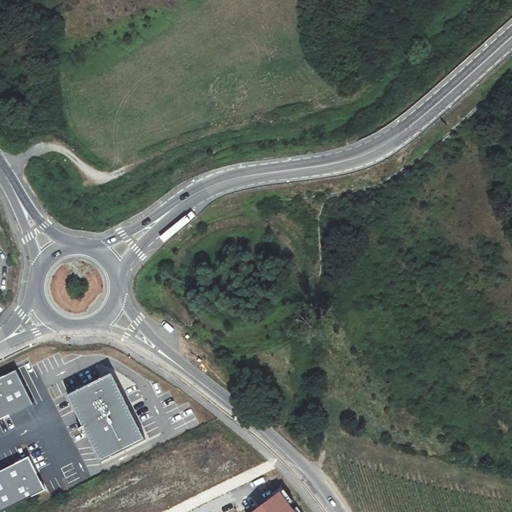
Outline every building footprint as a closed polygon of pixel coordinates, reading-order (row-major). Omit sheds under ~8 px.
[(116,373),(70,395),(104,463),(149,441),(116,373)] [(0,424),(32,409),(16,375),(0,382),(0,424)] [(86,435),(74,440),(86,467),(98,462),(86,435)] [(29,460),(0,474),(0,511),(8,511),(46,493),(29,460)] [(301,511),(282,485),(260,500),(263,504),(251,511),(301,511)]
